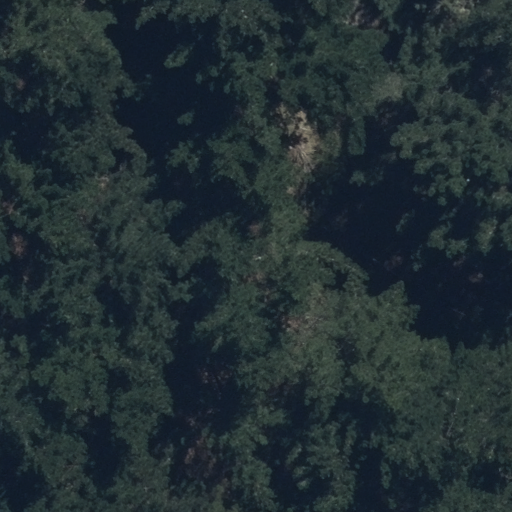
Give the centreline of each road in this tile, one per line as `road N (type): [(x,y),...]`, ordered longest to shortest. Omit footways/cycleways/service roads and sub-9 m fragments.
road 1 (unknown): [(278,353),(145,204),(95,0)]
road 2 (unknown): [(509,311),(278,353),(269,466),(227,511)]
road 3 (track): [(396,0),(428,230),(511,313)]
